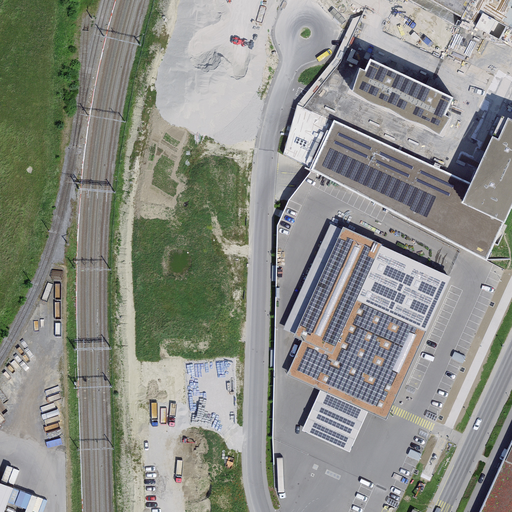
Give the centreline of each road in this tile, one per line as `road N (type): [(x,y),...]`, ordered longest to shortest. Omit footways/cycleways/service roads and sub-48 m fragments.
road 1 (residential): [(263,511),(253,442),(264,158),(294,50)]
road 2 (secondary): [(439,511),(511,356)]
